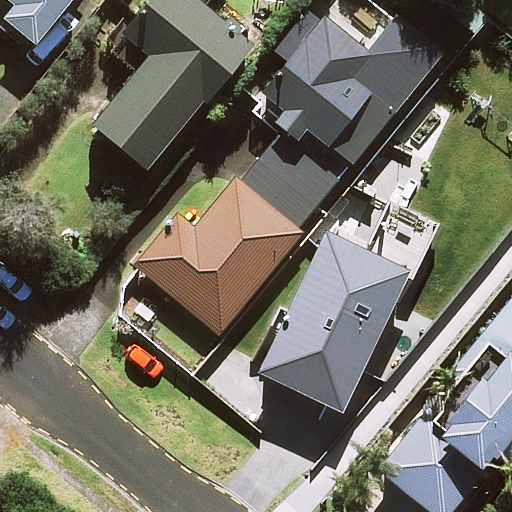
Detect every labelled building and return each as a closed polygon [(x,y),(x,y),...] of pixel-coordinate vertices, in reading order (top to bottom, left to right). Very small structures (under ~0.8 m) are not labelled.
[(0,0),(0,21),(2,19),(34,43),(67,0),(0,0)] [(248,47),(194,0),(151,0),(122,33),(148,56),(90,123),(142,168),(248,47)] [(266,55),(280,66),(249,105),(279,129),(239,181),(232,176),(194,227),(176,213),(135,268),(221,333),(356,156),(438,53),(392,16),(365,49),(322,14),(313,25),(299,14),(266,55)] [(407,271),(324,228),(253,367),(335,410),(407,271)] [(511,291),(476,335),(499,353),(479,377),(468,368),(432,412),(425,407),(375,468),(428,511),(443,511),(511,428),(511,291)]
